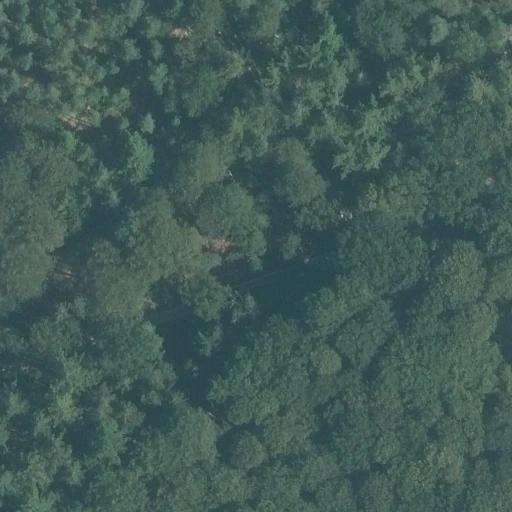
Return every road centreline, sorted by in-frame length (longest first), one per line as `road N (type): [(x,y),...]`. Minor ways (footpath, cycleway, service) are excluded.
road 1 (track): [(0,374),(360,244)]
road 2 (track): [(360,244),(204,0)]
road 3 (track): [(511,193),(360,244)]
